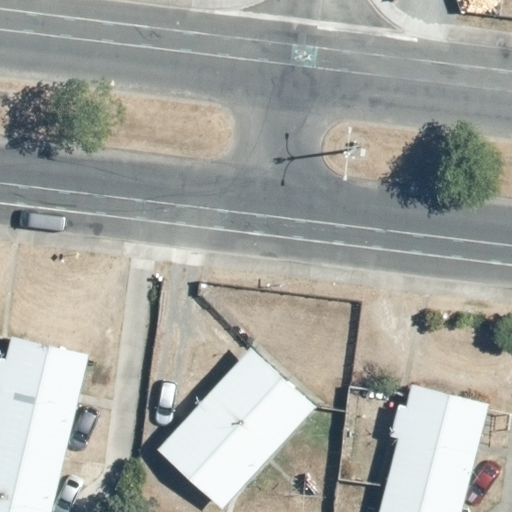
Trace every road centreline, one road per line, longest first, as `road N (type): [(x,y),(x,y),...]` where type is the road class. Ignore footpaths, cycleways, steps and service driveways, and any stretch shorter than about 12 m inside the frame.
road 1 (residential): [(0,46),(291,86)]
road 2 (residential): [(277,199),(0,163)]
road 3 (residential): [(511,225),(277,199)]
road 4 (residential): [(291,86),(511,113)]
